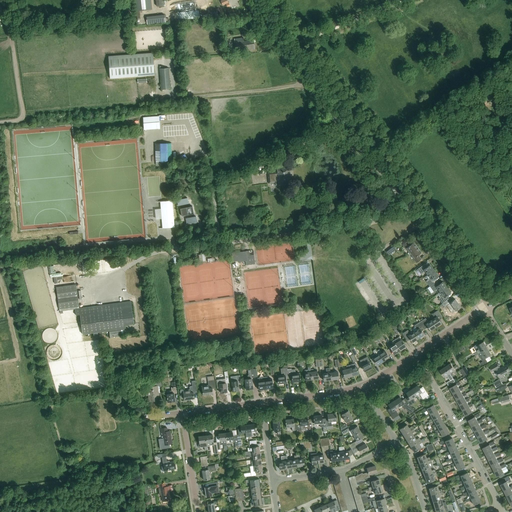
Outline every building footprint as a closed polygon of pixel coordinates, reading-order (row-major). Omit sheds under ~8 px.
[(134,0),(136,11),(152,9),(150,0),(134,0)] [(145,16),(146,23),(165,22),(164,14),(145,16)] [(236,51),(254,49),(253,40),(244,41),(243,38),(234,39),(236,51)] [(153,53),(108,56),(110,79),(154,75),(153,53)] [(161,90),(170,89),(168,68),(159,69),(161,90)] [(275,185),(279,185),(279,183),(291,181),(289,168),(277,169),(277,173),(276,173),(276,172),(267,173),(269,184),(275,183),(275,185)] [(187,198),(177,200),(178,206),(188,204),(187,198)] [(174,227),(172,201),(160,202),(162,228),(174,227)] [(192,206),(180,209),(182,216),(194,213),(192,206)] [(334,248),(296,267),(309,294),(324,287),(327,294),(328,294),(341,319),(338,321),(340,324),(345,321),(352,335),(371,325),(350,283),(366,275),(362,267),(345,234),(331,241),(334,248)] [(410,253),(417,247),(413,242),(410,245),(407,241),(402,244),(407,251),(408,250),(410,253)] [(396,249),(393,246),(386,252),(389,255),(396,249)] [(421,253),(417,247),(410,253),(412,256),(411,256),(416,263),(421,259),(418,255),(421,253)] [(233,262),(237,261),(238,262),(245,261),(246,265),(255,264),(254,255),(249,255),(249,251),(232,253),(233,262)] [(423,265),(417,269),(415,270),(419,276),(421,274),(425,271),(427,275),(434,270),(430,265),(425,268),(423,265)] [(434,270),(426,276),(428,279),(426,281),(430,286),(435,282),(433,279),(438,275),(434,270)] [(430,286),(434,291),(437,289),(440,292),(446,287),(442,282),(438,285),(435,282),(430,286)] [(83,334),(109,331),(110,338),(122,336),(121,329),(125,329),(124,326),(126,326),(125,324),(134,323),(131,301),(128,302),(79,308),(76,285),(56,287),(59,311),(75,309),(76,315),(80,315),(83,334)] [(450,293),(446,287),(440,292),(438,294),(440,297),(438,298),(442,303),(449,298),(448,299),(446,296),(450,293)] [(443,306),(444,306),(445,307),(450,303),(455,311),(460,307),(455,299),(451,302),(449,299),(441,305),(442,306),(443,306)] [(431,320),(436,327),(441,323),(438,318),(441,316),(437,310),(434,313),(435,314),(433,316),(434,318),(431,320)] [(425,318),(423,320),(420,322),(423,328),(427,326),(430,331),(436,327),(431,320),(428,322),(425,318)] [(414,326),(415,327),(416,330),(413,332),(418,339),(424,335),(420,330),(423,328),(420,322),(414,326)] [(408,330),(405,331),(402,333),(406,339),(409,337),(412,342),(418,339),(413,332),(410,334),(408,330)] [(399,336),(396,339),(393,340),(400,350),(406,347),(399,336)] [(400,350),(393,340),(391,342),(393,345),(389,347),(394,354),(400,350)] [(475,356),(478,354),(488,348),(484,342),(477,346),(477,345),(474,347),(476,351),(474,353),(475,356)] [(488,348),(478,354),(483,362),(480,363),(482,366),(487,362),(485,358),(491,354),(488,348)] [(380,349),(377,351),(384,361),(390,357),(385,350),(381,352),(380,349)] [(375,354),(372,356),(373,357),(378,365),(384,361),(377,351),(374,352),(375,354)] [(365,371),(371,367),(368,361),(364,362),(363,358),(360,360),(362,363),(362,364),(365,371)] [(455,370),(454,369),(457,367),(456,365),(453,367),(450,363),(445,367),(450,374),(453,378),(455,376),(452,372),(455,370)] [(492,371),(495,370),(500,379),(505,376),(504,375),(511,371),(508,364),(500,368),(497,369),(499,367),(497,363),(490,367),(491,369),(490,369),(491,371),(492,371)] [(349,368),(351,376),(358,374),(356,366),(352,367),(351,364),(348,365),(349,368)] [(349,368),(348,365),(346,366),(347,368),(342,370),(344,378),(351,376),(349,368)] [(283,367),(283,368),(281,368),(281,375),(277,376),(278,384),(286,382),(286,378),(288,378),(287,369),(287,367),(283,367)] [(450,374),(445,367),(440,370),(444,377),(447,375),(450,381),(446,383),(448,385),(454,382),(453,379),(452,378),(453,378),(450,374)] [(299,373),(296,373),(295,368),(287,369),(288,378),(291,378),(292,382),(300,381),(299,373)] [(326,373),(323,373),(324,380),(331,379),(330,372),(330,368),(326,369),(326,373)] [(248,379),(245,379),(246,389),(252,388),(251,377),(254,377),(253,369),(250,369),(250,372),(248,372),(248,374),(247,375),(248,379)] [(219,383),(217,384),(217,388),(220,388),(220,393),(227,392),(226,386),(226,383),(229,383),(227,371),(224,372),(225,381),(219,382),(219,383)] [(330,372),(331,379),(338,379),(337,371),(330,372)] [(148,395),(149,401),(159,400),(158,392),(160,392),(160,389),(159,389),(159,386),(162,385),(161,377),(161,376),(161,374),(157,374),(157,377),(157,380),(149,381),(150,387),(147,387),(148,391),(147,391),(146,392),(146,394),(148,395)] [(238,381),(240,381),(240,375),(233,376),(234,381),(231,381),(232,391),(239,390),(238,381)] [(202,386),(202,389),(203,395),(212,394),(212,389),(215,388),(214,376),(207,377),(208,385),(202,386)] [(261,377),(258,377),(258,381),(259,389),(266,388),(264,376),(261,377)] [(267,376),(264,376),(266,388),(273,388),(272,379),(268,379),(267,376)] [(191,381),(192,386),(189,386),(190,389),(183,390),(182,389),(181,389),(180,390),(181,397),(184,396),(184,399),(194,398),(193,392),(197,392),(196,380),(191,381)] [(461,381),(459,382),(459,381),(456,383),(456,384),(450,388),(453,393),(459,390),(459,389),(457,385),(460,383),(462,382),(461,381)] [(411,389),(416,396),(419,394),(422,399),(428,395),(424,388),(420,391),(417,385),(411,389)] [(176,387),(171,387),(171,390),(167,391),(167,394),(166,394),(168,402),(175,401),(174,393),(177,393),(176,387)] [(462,387),(459,389),(459,390),(453,393),(456,399),(463,395),(462,394),(460,391),(464,389),(462,387)] [(406,400),(410,405),(413,403),(412,402),(414,400),(412,398),(416,396),(411,389),(406,393),(409,398),(406,400)] [(456,399),(459,405),(466,401),(465,400),(463,396),(467,395),(465,392),(462,394),(463,395),(456,399)] [(499,398),(490,401),(492,405),(493,404),(493,405),(499,403),(499,402),(500,402),(501,403),(510,400),(509,395),(499,397),(499,398)] [(399,397),(393,401),(398,408),(401,405),(404,409),(406,408),(410,413),(413,411),(410,405),(406,400),(403,402),(399,397)] [(459,405),(462,410),(469,406),(468,405),(466,402),(470,400),(469,398),(465,400),(466,401),(459,405)] [(398,408),(393,401),(388,404),(391,409),(388,412),(393,419),(398,415),(395,410),(398,408)] [(469,406),(462,410),(465,416),(472,412),(470,408),(473,406),(472,403),(468,405),(469,406)] [(427,410),(429,413),(429,414),(436,410),(433,404),(426,408),(426,407),(422,409),(424,411),(427,410)] [(429,414),(429,413),(425,415),(427,417),(430,415),(432,418),(432,419),(439,416),(436,410),(429,414)] [(349,420),(353,418),(348,411),(342,414),(345,420),(347,424),(350,422),(349,420)] [(332,428),(331,426),(331,421),(336,421),(336,416),(336,415),(335,415),(335,413),(327,414),(328,418),(325,418),(326,433),(327,433),(326,429),(332,428)] [(478,422),(477,421),(476,418),(480,416),(479,413),(474,416),(475,417),(468,420),(471,426),(478,422)] [(326,433),(325,418),(322,419),(321,415),(313,416),(314,418),(313,418),(313,419),(314,419),(314,424),(320,423),(320,427),(323,427),(324,433),(326,433)] [(303,429),(303,428),(312,427),(311,419),(308,420),(308,419),(307,419),(307,416),(299,417),(299,422),(297,422),(298,433),(300,433),(301,432),(301,429),(303,429)] [(432,419),(432,418),(428,420),(430,422),(433,421),(435,424),(435,425),(442,421),(439,416),(432,419)] [(471,426),(474,432),(481,428),(480,427),(479,424),(483,421),(483,419),(486,417),(485,416),(482,418),(482,419),(477,421),(478,422),(471,426)] [(292,431),(296,430),(296,433),(298,433),(297,422),(294,422),(293,418),(285,419),(286,422),(285,422),(285,423),(286,423),(286,427),(291,427),(292,431)] [(439,430),(445,427),(442,421),(435,425),(435,424),(432,426),(433,428),(436,426),(438,429),(439,430)] [(485,424),(480,427),(481,428),(474,432),(477,437),(484,433),(484,432),(482,429),(487,427),(485,424)] [(236,435),(238,446),(242,446),(240,435),(242,433),(245,432),(246,437),(248,437),(247,425),(240,426),(240,429),(237,429),(238,435),(236,435)] [(406,425),(399,429),(401,432),(403,435),(413,428),(411,426),(409,428),(406,425)] [(350,430),(353,435),(360,431),(357,426),(350,430)] [(172,444),(170,432),(169,431),(167,431),(167,427),(160,428),(161,432),(162,432),(164,445),(172,444)] [(448,432),(445,427),(439,430),(438,429),(435,431),(436,433),(439,432),(442,436),(448,432)] [(413,428),(403,435),(407,441),(414,436),(412,433),(412,432),(415,431),(413,428)] [(488,430),(484,432),(484,433),(477,437),(481,443),(487,439),(485,435),(490,432),(488,430)] [(360,431),(353,435),(356,441),(363,437),(360,431)] [(235,442),(235,447),(238,446),(236,435),(232,435),(232,432),(225,433),(227,446),(230,445),(230,442),(235,442)] [(216,446),(218,454),(218,452),(221,451),(220,445),(224,444),(224,446),(227,446),(225,433),(218,434),(219,441),(220,441),(220,442),(216,442),(217,446),(216,446)] [(206,443),(207,451),(211,450),(210,445),(213,445),(212,435),(205,436),(206,443)] [(205,436),(199,437),(199,443),(198,443),(199,447),(204,447),(205,450),(207,450),(206,443),(205,436)] [(414,436),(407,441),(410,446),(420,440),(419,437),(416,439),(414,436)] [(321,446),(330,445),(329,438),(320,439),(321,446)] [(445,442),(446,445),(447,447),(454,444),(452,438),(445,441),(444,440),(439,442),(440,444),(445,442)] [(420,440),(410,446),(414,452),(421,447),(419,444),(421,442),(422,442),(420,440)] [(483,448),(485,454),(492,450),(492,449),(490,446),(495,443),(494,441),(489,444),(489,445),(483,448)] [(357,444),(350,448),(352,451),(354,449),(355,452),(359,450),(361,453),(368,449),(365,443),(358,447),(357,444)] [(249,445),(249,448),(247,448),(248,451),(244,452),(245,454),(259,453),(258,446),(255,447),(255,444),(257,444),(250,444),(250,445),(249,445)] [(447,447),(446,445),(441,448),(443,450),(448,448),(449,451),(450,453),(457,449),(454,444),(447,447)] [(485,454),(488,460),(495,456),(494,455),(493,452),(498,449),(496,447),(492,449),(492,450),(485,454)] [(450,453),(449,451),(444,453),(445,456),(450,454),(452,457),(452,458),(459,455),(457,449),(450,453)] [(495,456),(488,460),(491,465),(498,462),(497,460),(496,457),(501,455),(499,452),(494,455),(495,456)] [(417,457),(419,464),(430,459),(429,457),(426,458),(424,454),(417,457)] [(455,464),(462,461),(459,455),(452,458),(452,457),(447,459),(448,462),(453,459),(454,463),(455,464)] [(163,466),(162,466),(163,471),(164,471),(167,471),(176,469),(175,461),(170,462),(168,462),(167,463),(167,462),(167,460),(166,456),(162,457),(163,463),(163,466)] [(491,465),(494,471),(501,468),(500,466),(499,463),(503,461),(502,458),(497,460),(498,462),(491,465)] [(431,462),(430,459),(419,464),(422,470),(429,467),(428,463),(431,462)] [(457,470),(465,467),(462,461),(455,464),(454,463),(449,465),(450,467),(455,465),(457,470)] [(214,464),(215,465),(207,466),(207,469),(202,470),(203,480),(209,479),(208,471),(215,470),(215,468),(219,468),(218,464),(214,464)] [(505,475),(504,473),(501,469),(506,466),(505,464),(500,466),(501,468),(494,471),(497,477),(501,474),(502,476),(505,475)] [(261,465),(252,466),(250,466),(251,473),(250,473),(243,474),(243,477),(255,475),(255,472),(262,471),(261,465)] [(364,480),(364,479),(369,477),(368,474),(376,472),(374,466),(366,468),(367,473),(363,474),(362,473),(355,477),(356,482),(357,482),(362,480),(364,480)] [(431,470),(429,467),(422,470),(424,477),(435,472),(434,469),(431,470)] [(435,472),(424,477),(426,483),(434,480),(433,476),(436,475),(435,472)] [(462,481),(469,478),(467,472),(460,476),(459,474),(454,476),(455,479),(460,477),(462,480),(462,481)] [(472,484),(469,478),(462,481),(462,480),(457,482),(458,485),(463,482),(464,486),(465,487),(472,484)] [(371,483),(372,486),(372,488),(380,485),(378,479),(370,481),(370,480),(367,481),(368,484),(371,483)] [(509,487),(507,483),(511,481),(510,479),(506,481),(500,484),(503,490),(509,487)] [(211,496),(211,493),(219,491),(218,488),(219,488),(218,482),(208,483),(209,487),(204,488),(206,496),(211,496)] [(159,487),(159,488),(158,488),(159,495),(162,494),(163,501),(170,500),(168,486),(166,486),(165,483),(159,484),(155,485),(156,488),(159,487)] [(465,488),(467,492),(468,493),(475,490),(472,484),(465,487),(464,486),(459,488),(461,491),(465,488)] [(372,488),(372,486),(369,487),(369,490),(372,489),(374,494),(382,492),(380,485),(372,488)] [(503,490),(506,496),(511,493),(511,492),(510,489),(511,488),(511,485),(509,487),(503,490)] [(428,488),(430,495),(442,492),(441,489),(438,490),(437,486),(428,488)] [(470,499),(477,496),(475,490),(468,493),(467,492),(462,494),(463,496),(468,494),(469,497),(470,499)] [(443,494),(442,492),(430,495),(432,502),(440,499),(439,495),(443,494)] [(469,497),(465,499),(463,500),(464,502),(465,501),(466,502),(471,500),(473,505),(480,501),(477,496),(470,499),(469,497)] [(376,502),(377,506),(378,507),(385,505),(384,499),(376,501),(376,500),(372,501),(373,503),(376,502)] [(440,499),(432,502),(434,508),(446,504),(445,502),(441,503),(440,499)] [(214,511),(213,505),(217,504),(217,501),(213,502),(213,503),(207,504),(208,511),(214,511)] [(329,510),(330,511),(334,511),(337,511),(336,507),(334,501),(326,504),(329,510)]
